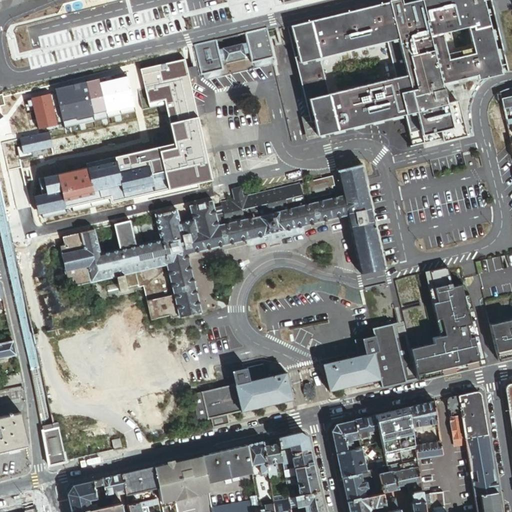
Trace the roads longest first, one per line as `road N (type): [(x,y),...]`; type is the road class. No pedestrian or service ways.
road 1 (residential): [(315,418),(45,482)]
road 2 (residential): [(45,482),(4,273)]
road 3 (residential): [(490,376),(315,418)]
